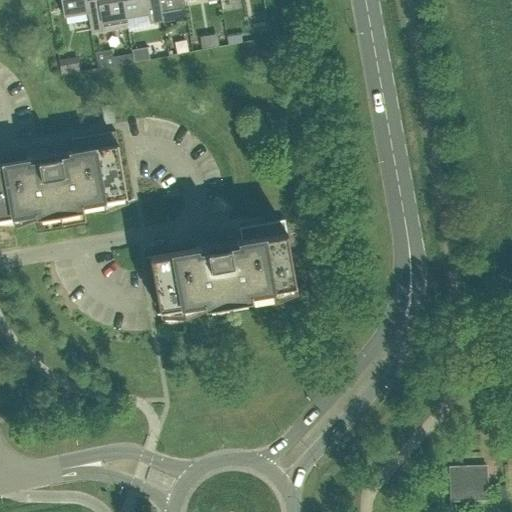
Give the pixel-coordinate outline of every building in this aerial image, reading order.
[(60,0),(64,16),(87,12),(88,12),(85,0),(60,0)] [(85,0),(88,12),(87,12),(91,33),(127,27),(125,17),(122,0),(85,0)] [(122,0),(125,17),(148,13),(150,23),(163,21),(161,11),(159,0),(122,0)] [(159,0),(161,11),(185,7),(183,0),(159,0)] [(147,48),(132,50),(134,61),(149,59),(147,48)] [(36,219),(39,218),(80,211),(83,210),(91,211),(105,211),(131,200),(131,199),(128,200),(115,131),(70,139),(72,152),(70,152),(71,156),(51,159),(50,154),(49,154),(48,150),(26,153),(27,160),(0,164),(0,226),(15,227),(36,219)] [(184,315),(185,315),(205,307),(209,306),(228,303),(252,299),(274,300),(300,289),(300,287),(297,289),(285,219),(266,222),(239,227),(241,240),(240,241),(240,244),(220,248),(219,242),(218,242),(217,238),(195,242),(196,249),(146,257),(147,258),(150,258),(160,313),(157,313),(157,314),(164,315),(184,315)] [(487,499),(486,465),(450,467),(451,500),(487,499)] [(505,498),(505,485),(496,485),(496,499),(505,498)]
